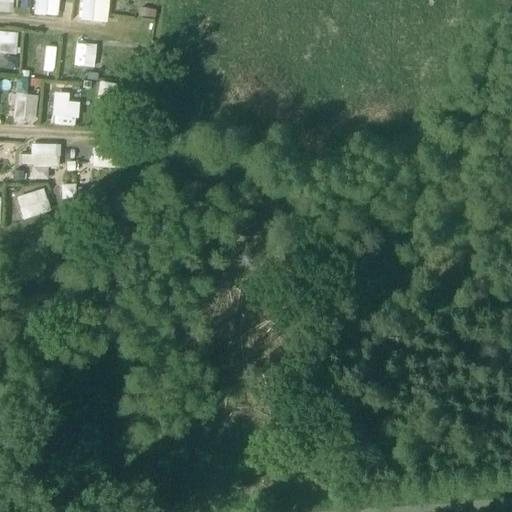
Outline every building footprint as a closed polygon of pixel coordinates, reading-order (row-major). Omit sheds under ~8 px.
[(0,0),(0,11),(14,12),(14,0),(0,0)] [(33,0),(33,15),(59,16),(59,0),(33,0)] [(79,0),(79,21),(109,22),(109,0),(79,0)] [(0,31),(0,53),(15,54),(16,32),(0,31)] [(95,67),(96,44),(73,43),(71,65),(95,67)] [(52,72),(55,48),(43,47),(40,70),(52,72)] [(36,119),(36,95),(25,95),(26,79),(15,78),(14,118),(36,119)] [(53,89),(52,115),(77,115),(78,90),(53,89)] [(17,154),(17,165),(58,166),(59,144),(30,144),(29,154),(17,154)] [(14,197),(20,219),(48,211),(42,189),(14,197)]
